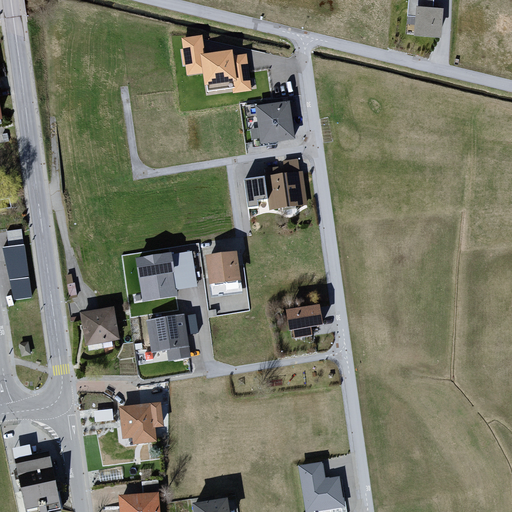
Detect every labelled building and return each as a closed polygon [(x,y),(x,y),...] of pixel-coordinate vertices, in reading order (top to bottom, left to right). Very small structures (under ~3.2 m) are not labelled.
[(433,0),(408,0),(408,14),(415,15),(414,32),(441,35),(443,6),(433,5),(433,0)] [(202,35),(181,38),(187,76),(203,73),(205,86),(232,82),(234,93),(252,91),(246,54),(233,56),(232,49),(205,53),(202,35)] [(289,100),(254,105),(260,145),(295,140),(289,100)] [(307,204),(303,171),(299,172),(297,160),(283,162),(284,167),(265,169),(266,177),(244,180),(248,209),(258,207),(257,202),(267,200),(269,210),(307,204)] [(22,230),(6,232),(9,248),(2,249),(14,300),(31,297),(22,230)] [(197,286),(191,251),(172,254),(171,253),(136,258),(143,302),(178,296),(177,289),(197,286)] [(237,251),(205,255),(211,298),(243,293),(237,251)] [(319,304),(286,310),(289,331),(293,331),(294,339),(312,336),(311,328),(323,326),(319,304)] [(113,307),(80,312),(86,347),(119,341),(113,307)] [(194,313),(146,321),(152,354),(166,351),(168,362),(191,358),(187,336),(198,334),(194,313)] [(31,355),(28,342),(18,344),(21,357),(31,355)] [(151,403),(119,407),(123,439),(132,438),(133,445),(157,441),(151,403)] [(50,457),(14,464),(24,511),(56,511),(61,511),(50,457)] [(322,462),(298,466),(305,511),(309,511),(345,506),(341,476),(325,479),(322,462)] [(160,511),(159,493),(119,496),(120,511),(160,511)] [(229,511),(227,498),(193,504),(194,511),(229,511)]
